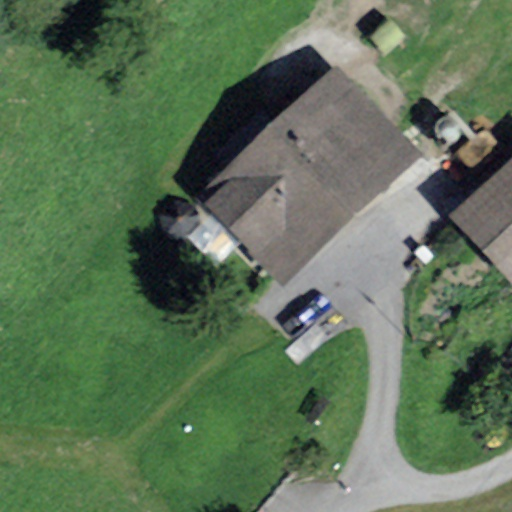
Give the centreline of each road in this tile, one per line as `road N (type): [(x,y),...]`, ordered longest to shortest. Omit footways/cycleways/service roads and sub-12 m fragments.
road 1 (track): [(511,468),(470,493),(359,489),(340,511)]
road 2 (track): [(391,327),(387,403),(359,489)]
